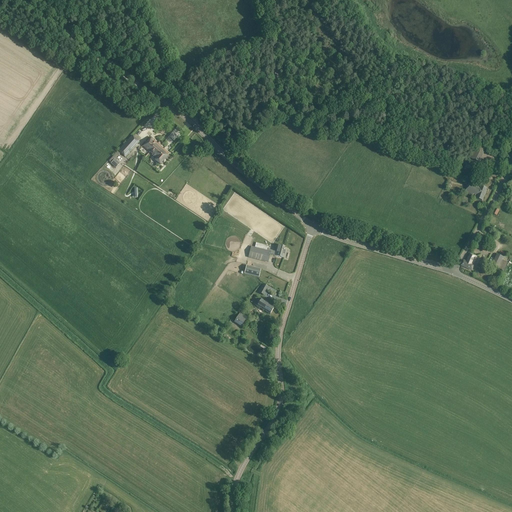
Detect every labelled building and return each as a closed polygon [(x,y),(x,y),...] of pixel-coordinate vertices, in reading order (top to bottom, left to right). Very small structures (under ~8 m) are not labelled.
[(132,136),(118,151),(125,158),(139,143),(132,136)] [(151,138),(143,147),(149,152),(157,143),(151,138)] [(157,143),(149,152),(156,158),(155,160),(160,165),(169,154),(157,143)] [(484,153),(474,148),(470,158),(480,162),(484,153)] [(116,168),(120,164),(115,159),(111,164),(116,168)] [(464,172),(472,175),(475,169),(466,166),(464,172)] [(482,187),(470,182),(466,192),(477,197),(477,199),(483,201),(488,189),(482,187)] [(452,199),(467,205),(469,200),(454,193),(452,199)] [(267,249),(267,250),(252,247),(248,258),(268,263),(270,254),(274,255),(274,256),(285,259),(285,258),(287,259),(288,254),(286,253),(287,251),(284,250),(284,247),(278,245),(276,252),(267,249)] [(473,265),(477,257),(470,254),(467,262),(464,261),(462,266),(472,271),(474,266),(473,265)] [(499,270),(505,272),(509,264),(503,261),(504,258),(497,255),(492,267),(499,270)] [(246,266),(244,274),(259,278),(261,269),(246,266)] [(277,292),(263,285),(258,293),(264,297),(267,291),(275,296),(277,292)] [(253,304),(270,314),(275,307),(258,297),(253,304)] [(247,317),(240,313),(234,322),(241,327),(247,317)] [(100,511),(105,511),(113,501),(106,497),(102,503),(101,503),(100,504),(101,504),(98,510),(100,511)]
